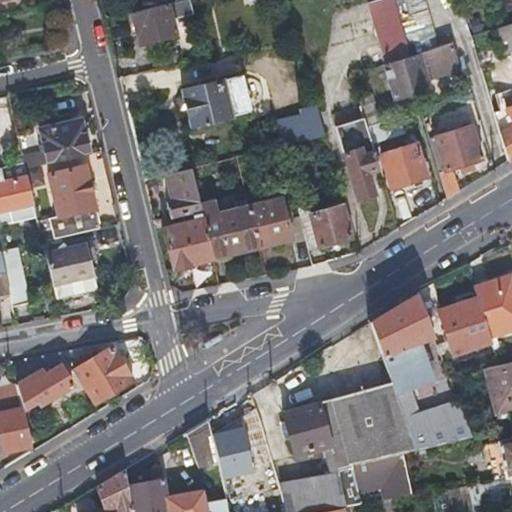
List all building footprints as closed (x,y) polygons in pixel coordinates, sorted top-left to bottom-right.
[(142,5),(144,12),(184,3),(186,2),(185,0),(161,0),(154,2),(142,5)] [(426,0),(398,0),(413,56),(440,48),(426,0)] [(136,44),(152,40),(169,35),(167,24),(174,22),(173,16),(187,13),(184,3),(144,12),(129,16),(136,44)] [(505,50),(511,48),(511,24),(499,28),(505,50)] [(194,43),(188,44),(181,46),(184,52),(155,59),(157,67),(197,57),(194,43)] [(452,44),(440,48),(413,56),(385,65),(395,98),(431,87),(426,69),(447,62),(446,59),(456,55),(452,44)] [(479,56),(483,55),(488,54),(486,48),(477,50),(479,56)] [(241,76),(219,81),(223,98),(236,95),(242,120),(251,119),(241,76)] [(223,98),(219,81),(213,82),(180,88),(190,132),(242,120),(236,95),(223,98)] [(511,107),(494,113),(507,163),(511,160),(511,107)] [(313,108),(307,110),(301,111),(302,116),(276,122),(282,148),(323,138),(313,108)] [(375,156),(370,139),(366,127),(363,116),(362,112),(328,123),(353,201),(371,195),(365,175),(379,171),(375,156)] [(375,112),(363,116),(366,127),(378,124),(375,112)] [(23,164),(24,171),(87,156),(79,121),(37,131),(43,153),(21,158),(23,164)] [(390,133),(386,121),(378,124),(366,127),(370,139),(390,133)] [(452,170),(466,165),(481,160),(471,128),(435,138),(445,171),(439,173),(447,200),(459,193),(452,170)] [(429,141),(439,173),(445,171),(435,138),(429,141)] [(7,153),(20,150),(18,141),(5,144),(7,153)] [(415,144),(375,156),(379,171),(385,191),(425,178),(415,144)] [(0,169),(0,211),(32,204),(24,171),(23,164),(0,169)] [(45,175),(47,181),(49,187),(44,189),(47,202),(52,200),(60,240),(99,230),(85,166),(45,175)] [(206,175),(204,166),(189,169),(191,178),(206,175)] [(162,202),(165,217),(198,209),(191,178),(189,169),(176,172),(163,175),(169,200),(162,202)] [(365,225),(382,223),(379,199),(362,201),(365,225)] [(279,201),(246,209),(256,251),(288,244),(279,201)] [(256,251),(246,209),(245,202),(232,205),(234,211),(216,215),(214,205),(198,209),(199,213),(209,262),(256,251)] [(338,202),(333,204),(328,205),(330,209),(309,215),(306,205),(294,208),(304,249),(347,236),(338,202)] [(209,263),(209,262),(199,213),(165,222),(166,227),(162,228),(172,275),(192,270),(191,266),(209,263)] [(50,285),(92,276),(85,245),(43,254),(50,285)] [(16,250),(0,253),(0,257),(7,290),(11,305),(27,301),(16,250)] [(94,287),(92,276),(50,285),(52,298),(94,287)] [(472,288),(475,298),(486,335),(511,326),(511,291),(508,278),(472,288)] [(370,322),(390,384),(411,451),(464,440),(444,376),(430,380),(416,341),(431,337),(417,293),(370,322)] [(486,335),(475,298),(436,310),(448,354),(489,343),(486,335)] [(177,330),(177,333),(177,334),(178,336),(179,338),(181,341),(198,349),(236,326),(234,320),(201,323),(181,326),(177,330)] [(85,355),(81,358),(77,361),(79,366),(69,373),(91,407),(130,381),(109,346),(88,359),(85,355)] [(511,363),(481,370),(485,392),(489,414),(511,410),(511,363)] [(32,369),(12,383),(13,386),(18,408),(33,398),(36,403),(65,383),(52,364),(35,375),(32,369)] [(335,474),(341,508),(344,507),(358,505),(355,487),(350,464),(400,453),(411,451),(390,384),(307,398),(285,403),(293,446),(317,442),(330,440),(332,448),(319,450),(324,476),(335,474)] [(13,386),(0,389),(0,450),(27,444),(18,408),(13,386)] [(210,418),(197,426),(184,433),(193,465),(207,461),(216,459),(210,418)] [(511,478),(511,439),(494,443),(501,480),(511,478)] [(408,496),(400,453),(350,464),(355,487),(382,482),(385,500),(395,499),(408,496)] [(208,476),(218,476),(216,459),(207,461),(208,476)] [(127,511),(125,485),(124,476),(124,471),(100,485),(102,509),(112,506),(113,511),(127,511)] [(273,485),(277,511),(317,511),(341,508),(335,474),(324,476),(301,480),(273,485)] [(125,485),(127,511),(223,511),(222,502),(200,505),(199,492),(161,497),(159,480),(125,485)] [(466,486),(470,511),(497,511),(493,481),(466,486)] [(381,511),(398,509),(395,499),(385,500),(379,501),(380,511),(381,511)]
